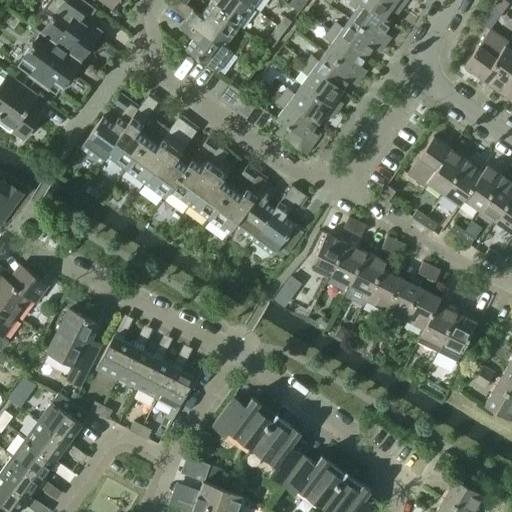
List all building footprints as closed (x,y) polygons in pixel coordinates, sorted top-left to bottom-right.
[(53,16),(41,32),(80,60),(101,31),(81,17),(91,4),(85,0),(49,0),(43,9),(53,16)] [(238,26),(252,7),(242,0),(210,0),(207,4),(238,26)] [(391,21),(384,16),(383,17),(360,0),(351,0),(349,4),(356,9),(349,18),(386,44),(391,36),(384,31),(391,21)] [(397,13),(403,6),(394,0),(360,0),(383,17),(384,16),(390,8),(397,13)] [(506,0),(496,0),(493,6),(502,12),(509,2),(506,0)] [(225,45),(238,26),(207,4),(200,14),(193,9),(187,18),(224,46),(225,45)] [(284,15),(277,25),(284,30),(291,20),(284,15)] [(186,19),(185,19),(179,27),(193,37),(185,48),(216,71),(232,50),(225,45),(224,46),(187,18),(186,19)] [(336,22),(330,29),(366,55),(373,46),(380,51),(386,44),(349,18),(343,27),(336,22)] [(278,38),(284,30),(277,25),(271,33),(278,38)] [(505,45),(506,45),(508,41),(490,28),(464,65),(482,78),(505,45)] [(331,42),(325,51),(361,77),(367,69),(360,64),(366,55),(330,29),(324,37),(331,42)] [(80,60),(41,32),(17,65),(56,93),(80,60)] [(482,78),(498,89),(511,68),(511,49),(506,45),(505,45),(482,78)] [(312,55),(306,62),(342,88),(349,80),(356,85),(361,77),(325,51),(319,60),(312,55)] [(307,75),(301,84),(337,110),(343,102),(336,97),(342,88),(306,62),(300,70),(307,75)] [(0,123),(6,128),(7,127),(23,138),(42,112),(30,103),(37,94),(2,68),(0,71),(0,123)] [(511,68),(498,89),(511,99),(511,68)] [(232,81),(229,85),(219,98),(229,106),(242,88),(232,81)] [(288,88),(282,95),(318,121),(325,113),(332,118),(337,110),(301,84),(295,93),(288,88)] [(124,109),(131,100),(121,93),(114,102),(124,109)] [(318,121),(282,95),(277,103),(283,108),(276,117),(292,128),(284,138),(306,153),(319,135),(312,130),(318,121)] [(103,115),(80,146),(101,162),(107,155),(106,154),(128,123),(138,108),(130,119),(121,113),(114,123),(103,115)] [(107,155),(125,168),(148,137),(138,130),(148,115),(138,108),(128,123),(106,154),(107,155)] [(125,168),(144,182),(177,137),(168,130),(158,144),(148,137),(125,168)] [(426,186),(428,182),(428,181),(451,148),(433,135),(407,173),(426,186)] [(213,152),(219,143),(209,136),(203,145),(213,152)] [(176,158),(187,144),(177,137),(144,182),(165,197),(170,190),(169,190),(187,166),(186,165),(176,158)] [(428,181),(428,182),(444,192),(467,159),(451,148),(428,181)] [(169,190),(170,190),(189,204),(217,166),(207,159),(202,166),(192,158),(186,165),(187,166),(169,190)] [(189,204),(209,218),(231,187),(221,180),(231,165),(223,159),(222,159),(217,166),(189,204)] [(460,204),(464,198),(464,197),(483,171),(482,170),(467,159),(444,192),(460,204)] [(251,180),(258,171),(248,164),(242,173),(251,180)] [(464,198),(479,209),(502,176),(486,164),(482,170),(483,171),(464,197),(464,198)] [(479,209),(495,220),(511,195),(511,182),(502,176),(479,209)] [(234,226),(253,239),(275,208),(274,208),(265,201),(275,187),(266,180),(265,179),(255,194),(256,194),(233,225),(234,226)] [(395,190),(387,184),(386,184),(379,193),(388,200),(395,190)] [(3,195),(0,192),(0,218),(3,221),(22,194),(10,185),(3,195)] [(231,187),(209,218),(229,233),(234,226),(233,225),(256,194),(255,194),(246,187),(241,194),(231,187)] [(511,229),(511,195),(495,220),(511,231),(511,229)] [(273,254),(278,247),(296,223),(284,215),(295,201),(290,197),(284,205),(279,201),(274,208),(275,208),(253,239),(273,254)] [(422,223),(427,216),(417,208),(411,216),(422,223)] [(343,225),(352,230),(357,220),(348,216),(343,225)] [(438,223),(427,216),(422,223),(432,230),(438,223)] [(357,220),(352,230),(361,234),(365,225),(357,220)] [(459,237),(464,230),(454,223),(449,230),(459,237)] [(475,237),(464,230),(459,237),(470,244),(475,237)] [(311,264),(330,274),(346,242),(327,232),(311,264)] [(391,249),(396,239),(387,235),(382,245),(383,245),(381,250),(388,254),(391,249)] [(287,254),(294,244),(285,237),(278,247),(287,254)] [(405,243),(396,239),(391,249),(400,253),(405,243)] [(330,274),(350,283),(366,251),(346,242),(330,274)] [(489,247),(484,254),(494,262),(499,254),(489,247)] [(350,283),(369,292),(369,293),(382,267),(383,267),(386,261),(366,251),(350,283)] [(426,275),(431,265),(423,261),(418,271),(426,275)] [(0,274),(0,304),(17,317),(31,298),(35,302),(48,285),(20,264),(8,280),(0,274)] [(440,269),(431,265),(426,275),(435,279),(440,269)] [(366,299),(385,309),(401,277),(383,267),(382,267),(369,293),(369,292),(366,299)] [(385,309),(399,315),(395,324),(399,326),(403,317),(405,318),(421,286),(401,277),(385,309)] [(465,294),(470,284),(461,280),(456,290),(465,294)] [(478,288),(470,284),(465,294),(474,298),(478,288)] [(405,318),(424,327),(424,328),(437,302),(438,302),(441,296),(421,286),(405,318)] [(456,312),(438,302),(437,302),(424,328),(424,327),(417,341),(437,351),(456,312)] [(0,349),(8,339),(3,336),(17,317),(0,304),(0,349)] [(47,351),(75,365),(68,379),(80,385),(97,351),(86,345),(98,322),(69,308),(47,351)] [(456,312),(437,351),(457,360),(476,321),(456,312)] [(96,368),(117,378),(134,345),(113,335),(96,368)] [(117,378),(136,388),(153,355),(134,345),(117,378)] [(153,355),(136,388),(156,398),(173,365),(153,355)] [(173,365),(156,398),(177,408),(194,375),(173,365)] [(511,393),(511,368),(507,366),(496,384),(511,393)] [(482,367),(472,381),(484,389),(493,374),(482,367)] [(511,393),(496,384),(484,403),(511,419),(511,393)] [(52,401),(38,420),(68,441),(89,413),(59,391),(52,401)] [(252,446),(276,413),(251,395),(245,404),(233,395),(212,424),(225,434),(228,429),(252,446)] [(94,400),(89,409),(98,414),(103,405),(94,400)] [(103,405),(98,414),(107,418),(112,409),(103,405)] [(4,410),(0,414),(0,418),(7,424),(12,416),(4,410)] [(268,473),(281,482),(303,453),(291,444),(300,431),(276,413),(252,446),(275,463),(268,473)] [(38,420),(25,438),(55,459),(68,441),(38,420)] [(129,429),(138,433),(143,424),(133,420),(129,429)] [(147,438),(152,429),(143,424),(138,433),(147,438)] [(25,438),(12,455),(42,477),(55,459),(25,438)] [(315,462),(303,453),(281,482),(294,492),(298,487),(321,504),(345,471),(321,453),(315,462)] [(12,455),(0,471),(0,473),(29,495),(42,477),(12,455)] [(191,499),(225,511),(238,511),(235,511),(241,494),(204,480),(210,464),(186,455),(180,472),(203,480),(197,494),(193,493),(191,499)] [(345,471),(321,504),(332,511),(371,511),(376,506),(364,498),(370,489),(345,471)] [(0,502),(13,511),(16,511),(29,495),(0,473),(0,502)] [(456,478),(444,497),(468,511),(473,511),(484,495),(456,478)] [(468,511),(444,497),(434,511),(468,511)] [(193,508),(191,511),(225,511),(191,499),(188,506),(193,508)]
